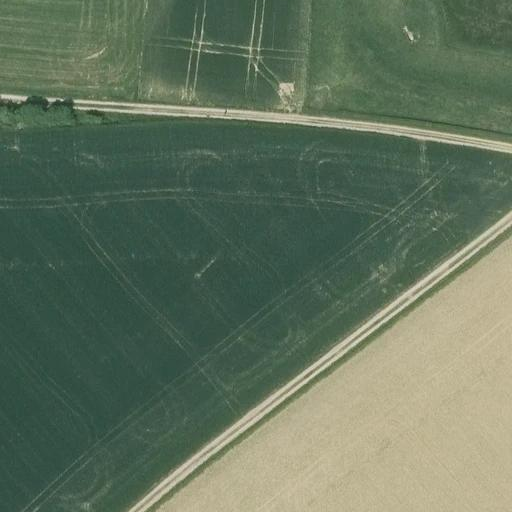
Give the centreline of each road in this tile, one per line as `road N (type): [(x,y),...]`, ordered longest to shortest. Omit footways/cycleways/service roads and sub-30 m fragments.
road 1 (track): [(0,97),(318,123),(511,150)]
road 2 (track): [(511,217),(136,511)]
